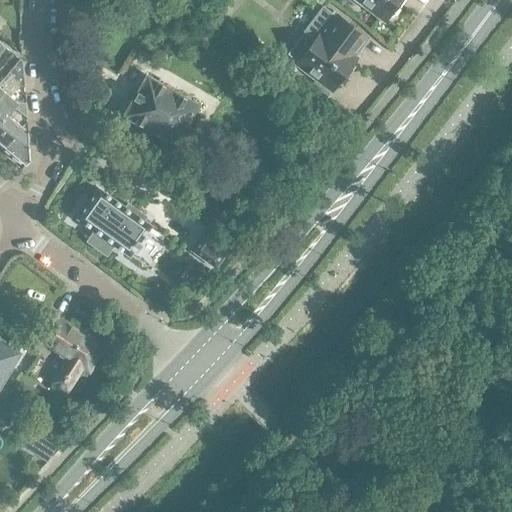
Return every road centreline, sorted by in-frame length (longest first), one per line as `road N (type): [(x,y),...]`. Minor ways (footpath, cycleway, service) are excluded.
road 1 (tertiary): [(199,365),(343,201),(497,0)]
road 2 (residential): [(199,365),(14,221)]
road 3 (residential): [(14,221),(51,151),(44,0)]
road 4 (tertiary): [(56,511),(199,365)]
